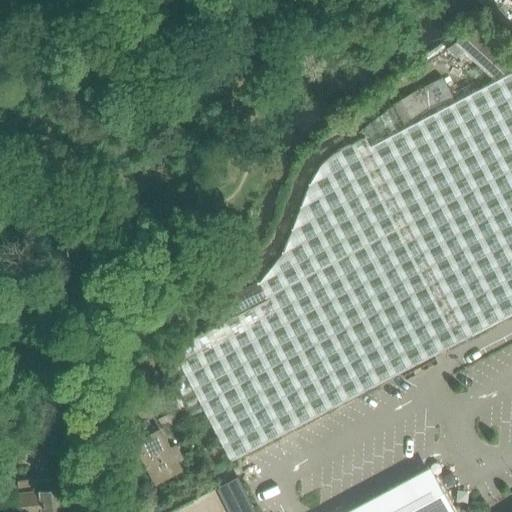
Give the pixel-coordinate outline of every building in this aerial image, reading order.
[(511,311),(511,64),(474,29),(446,49),(456,58),(464,53),(493,80),(455,100),(442,77),(418,89),(392,104),(393,106),(361,130),(330,153),(313,173),(299,201),(276,262),(258,277),(259,280),(225,297),(234,314),(172,346),(230,460),(511,311)] [(50,321),(74,280),(52,267),(29,308),(50,321)] [(194,417),(182,395),(163,405),(167,414),(158,419),(167,435),(177,430),(175,427),(194,417)] [(0,448),(17,447),(16,425),(16,424),(0,424),(0,448)] [(183,459),(176,445),(170,447),(160,428),(133,442),(155,485),(183,470),(178,462),(183,459)] [(449,511),(429,474),(359,511),(449,511)] [(57,511),(62,511),(59,488),(50,489),(49,478),(33,480),(33,479),(17,481),(19,493),(18,493),(20,511),(33,511),(42,511),(57,511)]
